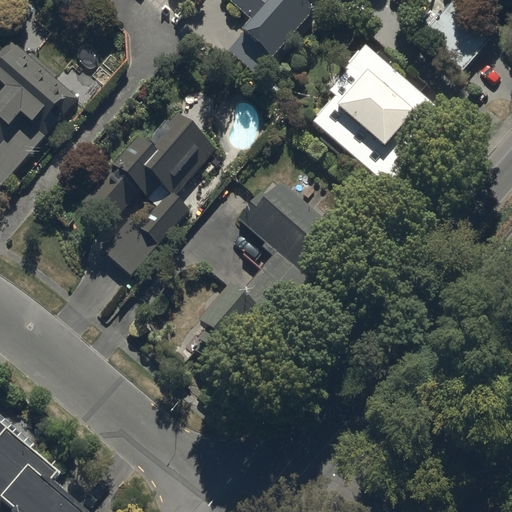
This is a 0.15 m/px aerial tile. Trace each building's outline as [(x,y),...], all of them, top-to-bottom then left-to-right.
[(277,0),(276,0),(227,0),(224,4),(249,25),(240,34),(246,39),(228,59),(257,84),(315,18),(294,0),(277,0)] [(511,0),(472,0),(511,11),(511,0)] [(427,31),(418,42),(461,80),(496,40),(454,4),(439,22),(429,13),(419,24),(427,31)] [(0,190),(4,194),(81,106),(58,86),(61,83),(33,59),(30,63),(12,47),(1,60),(0,59),(0,190)] [(333,100),(308,128),(390,199),(405,182),(388,167),(435,113),(365,51),(327,94),(333,100)] [(131,224),(102,258),(133,283),(188,218),(173,205),(183,193),(180,191),(202,164),(206,167),(217,154),(180,123),(152,157),(141,147),(83,216),(107,236),(139,198),(156,213),(140,232),(131,224)] [(321,223),(278,188),(266,203),(260,199),(235,229),(273,260),(238,303),(229,295),(195,336),(205,345),(192,361),(233,395),(358,243),(326,217),(321,223)] [(0,511),(71,511),(51,494),(60,483),(32,459),(37,453),(0,421),(0,511)]
